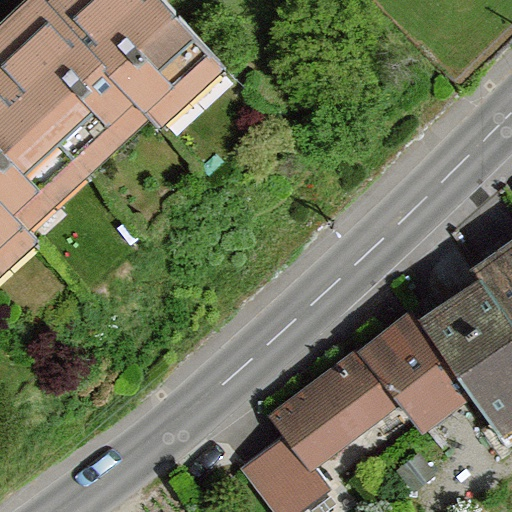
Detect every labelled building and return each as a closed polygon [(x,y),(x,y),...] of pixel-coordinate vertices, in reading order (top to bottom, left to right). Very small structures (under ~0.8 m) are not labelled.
[(49,0),(37,0),(0,35),(0,71),(92,172),(153,116),(164,128),(227,68),(164,0),(59,0),(54,5),(49,0)] [(0,276),(40,239),(29,229),(92,172),(0,71),(0,276)] [(511,266),(488,283),(511,317),(511,266)] [(511,317),(488,283),(424,323),(475,388),(508,447),(511,444),(511,317)] [(475,388),(424,323),(393,348),(384,338),(279,416),(292,433),(312,460),(401,392),(425,424),(475,388)] [(312,460),(292,433),(247,465),(282,511),(289,511),(329,478),(312,460)]
